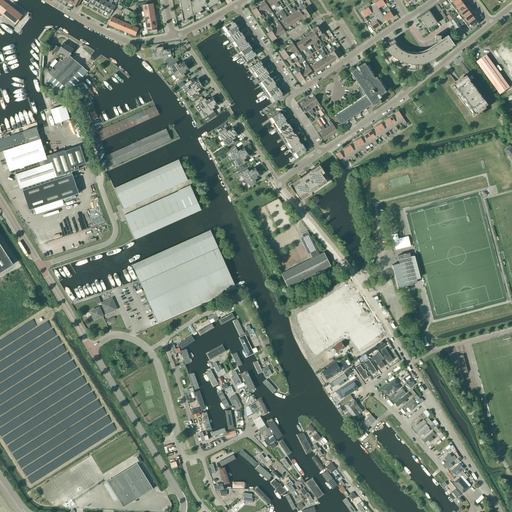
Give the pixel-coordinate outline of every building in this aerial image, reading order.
[(19,14),(1,0),(0,0),(0,11),(13,22),(19,14)] [(99,9),(103,0),(96,0),(94,6),(99,9)] [(104,11),(109,3),(105,1),(106,0),(103,0),(99,9),(104,11)] [(110,0),(109,3),(104,11),(111,15),(115,7),(111,4),(112,1),(110,0)] [(192,0),(190,1),(190,0),(179,0),(183,21),(208,7),(208,8),(220,1),(218,0),(192,0)] [(377,14),(381,12),(378,8),(385,4),(382,0),(379,0),(371,5),(377,14)] [(455,10),(462,4),(461,2),(459,0),(456,0),(451,5),(455,10)] [(260,5),(265,12),(268,10),(270,14),(272,13),(265,2),(260,5)] [(302,5),(310,16),(314,13),(309,5),(306,7),(304,4),(302,5)] [(458,15),(466,9),(465,7),(462,4),(455,10),(458,15)] [(260,5),(256,8),(263,19),(265,18),(263,14),(265,12),(260,5)] [(305,19),(310,16),(302,5),(301,6),(303,10),(300,11),(305,19)] [(374,17),(377,14),(371,5),(361,12),(364,17),(371,13),(374,17)] [(261,20),(263,19),(256,8),(251,11),(256,18),(259,17),(261,20)] [(300,11),(299,9),(296,11),(294,8),(292,9),(299,20),(304,17),(305,19),(300,11)] [(295,23),(299,20),(292,9),(290,10),(292,14),(290,15),(295,23)] [(462,20),(470,14),(469,12),(466,9),(458,15),(462,20)] [(423,23),(433,17),(429,10),(419,17),(422,22),(423,23)] [(377,14),(383,24),(393,17),(390,12),(383,16),(381,12),(377,14)] [(295,23),(290,15),(287,17),(285,14),(283,15),(290,26),(295,23)] [(373,30),(383,24),(377,14),(374,17),(376,21),(369,25),(373,30)] [(466,25),(474,19),(472,18),(473,17),(470,14),(462,20),(466,25)] [(286,29),(290,26),(283,15),(281,16),(284,20),(281,22),(286,29)] [(433,17),(423,23),(424,25),(428,30),(437,23),(433,17)] [(474,19),(466,25),(470,30),(478,24),(476,23),(477,22),(474,19)] [(225,33),(236,26),(232,20),(222,27),(225,33)] [(276,28),(281,35),(285,32),(278,21),(276,23),(279,26),(276,28)] [(317,27),(324,38),(326,40),(328,39),(326,36),(324,33),(326,31),(321,24),(317,27)] [(228,38),(239,31),(236,26),(225,33),(228,38)] [(281,35),(276,28),(273,30),(271,26),(269,27),(276,38),(281,35)] [(272,41),(276,38),(269,27),(267,29),(270,32),(267,34),(272,41)] [(322,39),(324,38),(317,27),(312,30),(314,32),(317,37),(320,35),(322,39)] [(232,43),(242,36),(239,31),(228,38),(232,43)] [(319,39),(317,37),(314,32),(309,35),(317,46),(318,45),(316,41),(319,39)] [(319,49),(317,46),(309,35),(305,38),(310,45),(313,43),(317,50),(319,49)] [(441,40),(440,39),(441,36),(437,35),(436,35),(436,36),(435,36),(435,40),(437,43),(428,48),(422,51),(416,52),(410,52),(404,50),(399,47),(396,42),(394,39),(389,43),(390,45),(385,49),(386,50),(387,51),(387,52),(388,52),(389,53),(391,55),(393,57),(395,58),(396,59),(397,60),(398,60),(399,61),(400,61),(401,62),(402,62),(403,63),(406,63),(408,64),(409,64),(412,64),(414,65),(417,65),(419,64),(421,64),(422,64),(424,63),(425,63),(428,62),(430,61),(431,61),(433,59),(434,59),(454,45),(448,35),(441,40)] [(235,48),(246,41),(242,36),(232,43),(235,48)] [(307,47),(310,45),(305,38),(300,41),(308,52),(309,51),(307,47)] [(238,53),(249,46),(246,41),(235,48),(238,53)] [(306,53),(308,52),(300,41),(296,44),(301,51),(304,50),(306,53)] [(511,72),(511,51),(511,52),(504,42),(495,49),(511,72)] [(82,66),(69,56),(73,49),(63,43),(58,51),(66,56),(62,61),(60,59),(58,62),(48,73),(52,76),(48,82),(51,83),(49,85),(54,88),(54,89),(65,95),(66,93),(67,94),(88,71),(82,66)] [(288,46),(293,54),(296,52),(298,55),(300,54),(293,43),(288,46)] [(56,53),(59,48),(54,44),(51,50),(56,53)] [(242,58),(252,51),(249,46),(238,53),(242,58)] [(290,55),(293,54),(288,46),(284,49),(293,63),(294,61),(293,59),(290,55)] [(163,50),(163,47),(155,48),(156,51),(154,52),(155,57),(171,54),(170,49),(163,50)] [(331,48),(338,59),(343,55),(338,48),(335,50),(333,47),(331,48)] [(334,62),(338,59),(331,48),(329,49),(331,52),(329,54),(334,62)] [(293,63),(284,49),(279,52),(284,60),(287,58),(289,61),(291,64),(293,63)] [(252,51),(242,58),(245,63),(256,56),(252,51)] [(334,62),(329,54),(326,56),(324,53),(322,54),(329,65),(334,62)] [(325,68),(329,65),(322,54),(320,55),(323,58),(320,60),(325,68)] [(500,94),(510,87),(486,55),(477,62),(500,94)] [(325,68),(320,60),(317,62),(315,59),(313,60),(320,71),(325,68)] [(316,74),(320,71),(313,60),(311,61),(314,64),(311,66),(316,74)] [(173,74),(186,65),(183,61),(178,65),(176,62),(170,66),(171,69),(170,70),(172,73),(172,74),(173,74)] [(252,73),(263,66),(259,61),(249,68),(252,73)] [(303,69),(308,76),(313,73),(306,62),(304,63),(306,67),(303,69)] [(374,78),(364,63),(350,72),(360,87),(357,89),(362,97),(359,99),(360,100),(356,103),(355,101),(353,103),(354,104),(350,107),(349,105),(346,107),(347,108),(343,111),(343,110),(340,111),(341,112),(337,115),(336,114),(334,115),(341,125),(366,109),(366,108),(369,106),(370,108),(373,106),(373,107),(381,101),(378,97),(386,92),(376,77),(374,78)] [(186,65),(173,74),(173,75),(175,79),(177,78),(179,80),(185,76),(183,73),(189,70),(186,65)] [(256,78),(266,71),(263,66),(252,73),(256,78)] [(296,68),(297,68),(295,66),(293,67),(295,70),(297,73),(294,75),(299,82),(304,79),(296,68)] [(308,76),(303,69),(300,71),(298,67),(297,68),(296,68),(304,79),(308,76)] [(259,83),(269,76),(266,71),(256,78),(259,83)] [(489,104),(467,75),(465,77),(464,76),(455,82),(456,84),(454,84),(476,114),(477,113),(478,114),(487,108),(486,106),(489,104)] [(262,88),(273,81),(269,76),(259,83),(262,88)] [(187,92),(200,83),(197,79),(192,83),(190,80),(184,84),(186,87),(184,88),(186,91),(187,92)] [(266,93),(276,86),(273,81),(262,88),(266,93)] [(200,83),(187,92),(187,93),(188,93),(190,96),(191,95),(193,98),(197,96),(199,94),(198,91),(203,88),(200,83)] [(269,98),(280,91),(276,86),(266,93),(269,98)] [(280,91),(269,98),(273,103),(283,96),(280,91)] [(309,100),(314,107),(317,105),(320,109),(321,107),(314,96),(309,100)] [(201,110),(215,101),(212,97),(206,100),(204,98),(203,99),(200,101),(198,102),(200,105),(198,106),(201,109),(201,110)] [(312,109),(314,107),(309,100),(305,102),(312,113),(314,112),(312,109)] [(215,101),(201,110),(202,111),(204,114),(206,113),(208,116),(214,112),(212,109),(217,105),(215,101)] [(311,115),(312,113),(305,102),(300,106),(305,113),(308,111),(311,115)] [(55,124),(70,119),(65,105),(50,109),(55,124)] [(101,141),(159,115),(155,106),(97,131),(101,141)] [(393,114),(399,124),(403,122),(405,124),(407,123),(399,111),(397,112),(396,112),(393,114)] [(273,124),(283,117),(280,112),(269,119),(273,124)] [(396,126),(399,124),(393,114),(389,116),(390,117),(388,118),(396,130),(398,129),(396,126)] [(276,129),(286,122),(283,117),(273,124),(276,129)] [(395,132),(396,130),(388,118),(386,120),(386,119),(382,121),(389,131),(393,129),(395,132)] [(328,127),(333,135),(337,131),(330,121),(328,122),(331,125),(328,127)] [(386,134),(389,131),(382,121),(379,124),(378,126),(386,138),(388,136),(386,134)] [(279,134),(290,127),(286,122),(276,129),(279,134)] [(333,135),(328,127),(325,129),(323,125),(321,127),(328,138),(333,135)] [(384,139),(386,138),(378,126),(376,127),(375,126),(372,128),(379,138),(382,136),(384,139)] [(222,141),(235,132),(232,127),(227,131),(225,128),(219,132),(221,135),(219,136),(221,140),(222,141)] [(283,139),(293,132),(290,127),(279,134),(283,139)] [(324,141),(328,138),(321,127),(319,128),(322,131),(319,133),(324,141)] [(46,156),(40,139),(37,128),(24,132),(0,139),(0,152),(3,151),(10,171),(15,169),(16,174),(15,174),(20,189),(22,188),(23,190),(22,190),(29,210),(79,194),(71,172),(79,169),(78,166),(86,163),(80,146),(65,151),(64,150),(46,156)] [(375,141),(379,138),(372,128),(368,131),(369,132),(367,133),(376,145),(377,144),(375,141)] [(111,167),(171,140),(166,129),(106,156),(111,167)] [(235,132),(222,141),(225,145),(226,144),(228,146),(234,142),(233,140),(238,136),(235,132)] [(286,144),(296,137),(293,132),(283,139),(286,144)] [(374,146),(376,145),(367,133),(366,134),(365,133),(361,136),(368,145),(372,143),(374,146)] [(365,148),(368,145),(361,136),(358,138),(358,139),(357,140),(365,152),(367,151),(365,148)] [(289,149),(300,142),(296,137),(286,144),(289,149)] [(363,153),(365,152),(357,140),(355,141),(355,140),(351,143),(358,153),(361,150),(363,153)] [(293,154),(303,147),(300,142),(289,149),(293,154)] [(354,155),(358,153),(351,143),(347,145),(348,146),(346,147),(355,159),(356,158),(354,155)] [(303,147),(293,154),(296,159),(307,152),(303,147)] [(353,160),(355,159),(346,147),(345,148),(344,147),(341,150),(348,160),(351,157),(353,160)] [(233,161),(246,152),(243,148),(238,151),(236,149),(230,153),(232,156),(230,157),(233,160),(232,160),(233,161)] [(344,162),(348,160),(341,150),(337,152),(338,153),(336,155),(344,166),(346,165),(344,162)] [(246,152),(233,161),(234,162),(236,165),(238,164),(239,167),(246,163),(244,160),(249,156),(246,152)] [(124,209),(188,180),(179,160),(115,188),(124,209)] [(327,182),(322,174),(324,172),(322,170),(319,165),(301,177),(300,177),(291,183),(289,185),(291,188),(295,193),(300,200),(327,182)] [(244,181),(257,172),(254,167),(249,171),(246,166),(243,168),(244,170),(241,173),(243,175),(241,176),(243,180),(244,181)] [(257,172),(244,181),(247,185),(248,184),(250,186),(256,182),(255,180),(260,176),(257,172)] [(135,239),(201,210),(190,186),(178,191),(178,192),(125,215),(135,239)] [(271,206),(280,203),(279,200),(268,203),(270,210),(273,209),(271,206)] [(57,232),(60,237),(69,231),(64,222),(60,225),(62,227),(56,230),(58,232),(57,232)] [(151,325),(229,290),(204,233),(126,268),(151,325)] [(320,254),(309,234),(302,237),(310,254),(312,258),(281,274),(288,287),(331,266),(324,252),(320,254)] [(0,273),(13,264),(0,243),(0,273)] [(398,288),(415,284),(407,253),(397,256),(399,263),(392,265),(398,288)] [(361,322),(372,317),(359,293),(348,298),(361,322)] [(116,309),(112,299),(101,304),(103,306),(99,308),(91,311),(94,320),(103,316),(102,314),(105,312),(106,314),(116,309)] [(341,306),(325,317),(340,338),(356,328),(341,306)] [(231,314),(219,320),(221,323),(233,317),(231,314)] [(244,334),(237,320),(233,322),(239,336),(244,334)] [(212,324),(198,331),(200,335),(214,328),(212,324)] [(343,338),(353,352),(360,347),(356,341),(355,342),(349,334),(343,338)] [(182,349),(195,340),(192,335),(179,344),(182,349)] [(252,351),(247,338),(242,340),(248,353),(252,351)] [(389,345),(390,344),(389,343),(387,339),(375,347),(378,351),(386,345),(387,346),(388,345),(388,344),(389,345)] [(347,346),(343,341),(341,342),(333,347),(335,350),(332,352),(334,354),(334,355),(335,355),(336,356),(337,356),(338,356),(338,355),(341,354),(339,351),(345,347),(347,346)] [(386,358),(389,362),(393,359),(385,347),(381,350),(384,355),(383,356),(385,359),(386,358)] [(185,364),(191,362),(186,349),(181,351),(185,364)] [(208,363),(223,355),(220,352),(205,360),(208,363)] [(238,366),(242,364),(237,352),(233,354),(238,366)] [(378,364),(380,368),(385,365),(377,353),(372,356),(376,361),(375,362),(377,365),(378,364)] [(456,375),(468,372),(463,355),(451,358),(456,375)] [(349,367),(343,359),(339,362),(344,370),(349,367)] [(370,370),(372,374),(377,371),(369,359),(364,362),(368,367),(367,368),(369,371),(370,370)] [(258,374),(263,372),(258,361),(253,363),(258,374)] [(337,363),(323,372),(327,378),(341,369),(337,363)] [(356,367),(364,379),(368,376),(366,372),(367,372),(365,369),(364,370),(360,364),(356,367)] [(207,369),(207,370),(215,386),(216,386),(218,386),(218,385),(210,369),(209,368),(208,368),(207,369)] [(199,388),(194,373),(189,374),(194,390),(199,388)] [(343,380),(347,377),(345,373),(331,382),(334,386),(338,383),(339,385),(344,382),(343,380)] [(247,389),(251,385),(245,374),(240,376),(247,389)] [(273,394),(277,391),(267,380),(263,383),(273,394)] [(387,389),(390,392),(395,388),(397,390),(400,388),(398,385),(401,383),(398,380),(387,389)] [(345,396),(358,387),(354,381),(340,390),(345,396)] [(394,397),(391,399),(394,402),(406,393),(402,388),(394,394),(394,397)] [(248,391),(256,407),(261,405),(253,389),(248,391)] [(217,393),(226,409),(230,407),(221,391),(217,393)] [(201,410),(205,409),(200,392),(196,393),(201,410)] [(338,403),(341,407),(349,401),(353,398),(350,395),(338,403)] [(397,406),(408,397),(406,395),(395,403),(397,406)] [(421,403),(423,402),(420,399),(416,395),(414,397),(418,401),(417,401),(419,405),(421,403)] [(418,405),(413,398),(401,406),(404,410),(410,405),(413,409),(418,405)] [(354,399),(345,406),(354,418),(360,414),(355,408),(358,406),(354,399)] [(340,413),(346,409),(344,407),(343,405),(341,407),(337,409),(340,413)] [(258,408),(263,418),(267,416),(262,406),(258,408)] [(212,430),(207,412),(202,413),(207,431),(212,430)] [(375,420),(370,415),(366,419),(367,420),(361,426),(365,430),(375,420)] [(258,429),(265,425),(260,416),(253,420),(258,429)] [(431,426),(433,424),(428,417),(425,419),(431,426)] [(283,436),(273,418),(266,422),(277,439),(283,436)] [(426,423),(424,419),(413,428),(416,432),(426,423)] [(418,433),(420,436),(423,433),(425,434),(431,429),(429,428),(430,427),(428,425),(418,433)] [(443,440),(446,438),(437,427),(434,430),(437,433),(443,440)] [(226,432),(225,428),(211,432),(213,437),(226,432)] [(432,431),(423,440),(426,442),(428,440),(430,442),(434,438),(432,436),(435,433),(432,431)] [(302,432),(297,434),(308,455),(312,452),(302,432)] [(291,453),(283,441),(279,443),(287,455),(291,453)] [(242,451),(239,455),(254,468),(258,464),(242,451)] [(221,468),(235,460),(232,454),(217,461),(221,468)] [(451,463),(457,458),(454,455),(443,465),(446,467),(448,466),(449,468),(453,465),(451,463)] [(314,457),(309,460),(320,476),(326,471),(314,457)] [(304,473),(294,459),(293,459),(292,460),(291,461),(301,475),(302,475),(304,474),(304,473)] [(123,507),(153,489),(137,463),(107,482),(123,507)] [(450,471),(452,474),(455,472),(457,475),(462,471),(459,468),(462,466),(460,463),(450,471)] [(254,471),(266,482),(271,478),(259,466),(254,471)] [(224,469),(218,470),(224,486),(229,485),(224,469)] [(275,470),(272,473),(279,480),(282,477),(275,470)] [(466,480),(468,477),(462,471),(460,473),(466,480)] [(339,490),(326,473),(320,477),(333,494),(339,490)] [(470,487),(460,477),(454,482),(464,493),(470,487)] [(324,494),(312,478),(305,483),(317,500),(324,494)] [(275,481),(270,484),(281,496),(286,492),(275,481)] [(458,497),(463,493),(457,487),(452,491),(458,497)] [(266,497),(258,489),(255,491),(264,500),(266,497)] [(296,508),(289,494),(285,496),(292,510),(296,508)] [(356,511),(347,498),(343,501),(350,511),(356,511)]
